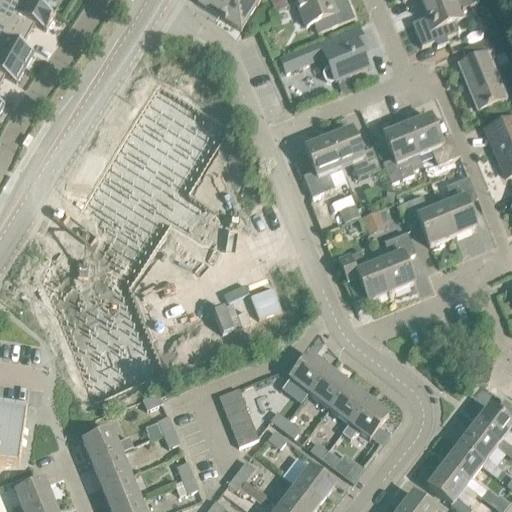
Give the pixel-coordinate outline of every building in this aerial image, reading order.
[(0,0),(0,23),(28,39),(34,28),(45,35),(55,18),(22,0),(0,0)] [(199,0),(196,6),(219,21),(240,34),(261,0),(199,0)] [(270,0),(269,1),(275,15),(287,9),(283,0),(270,0)] [(327,0),(307,0),(295,5),(305,30),(313,27),(317,38),(354,23),(344,0),(340,0),(329,5),(327,0)] [(411,0),(417,0),(421,9),(443,0),(400,0),(402,4),(411,0)] [(443,0),(421,9),(426,21),(411,27),(421,51),(434,45),(436,51),(447,46),(445,41),(457,36),(453,25),(461,22),(457,11),(460,10),(461,13),(473,8),(473,7),(478,5),(475,0),(443,0)] [(0,23),(0,57),(25,72),(34,56),(22,50),(28,39),(0,23)] [(357,31),(292,57),(279,62),(285,78),(317,65),(316,62),(323,59),(328,72),(325,74),(323,78),(325,84),(329,86),(333,84),(333,86),(367,73),(361,57),(367,55),(357,31)] [(466,64),(458,67),(477,114),(505,102),(486,56),(491,53),(487,42),(461,53),(466,64)] [(0,86),(4,80),(16,87),(25,72),(0,57),(0,86)] [(53,275),(52,281),(53,287),(58,285),(63,295),(57,297),(64,313),(69,311),(73,322),(68,324),(75,339),(80,337),(85,348),(80,351),(86,366),(91,364),(96,375),(90,378),(96,392),(140,375),(107,295),(112,286),(122,291),(135,269),(123,261),(208,124),(162,95),(150,113),(155,116),(149,126),(144,123),(132,143),(136,145),(132,153),(127,150),(116,170),(120,172),(114,181),(110,178),(99,197),(103,200),(98,208),(93,206),(82,224),(86,227),(80,236),(76,233),(62,255),(68,258),(62,268),(57,265),(54,270),(53,275)] [(429,120),(406,130),(419,160),(430,155),(436,170),(459,161),(450,139),(439,144),(429,120)] [(511,122),(485,134),(505,182),(511,178),(511,122)] [(419,160),(406,130),(383,139),(392,163),(381,168),(390,189),(413,179),(407,165),(419,160)] [(350,133),(327,142),(339,173),(351,168),(357,183),(380,174),(371,152),(360,157),(350,133)] [(339,173),(327,142),(304,152),(313,176),(302,180),(311,202),(334,193),(328,178),(339,173)] [(450,206),(439,211),(452,241),(475,232),(465,208),(476,203),(467,182),(444,191),(450,206)] [(386,193),(385,204),(393,205),(394,195),(386,193)] [(452,241),(439,211),(427,216),(421,201),(399,210),(407,232),(419,227),(428,251),(452,241)] [(354,208),(338,214),(343,227),(359,220),(354,208)] [(377,214),(362,221),(368,237),(384,231),(377,214)] [(389,262),(378,266),(390,297),(413,287),(404,263),(415,259),(406,237),(383,247),(389,262)] [(390,297),(378,266),(366,271),(360,256),(337,266),(346,287),(357,282),(367,306),(390,297)] [(289,383),(309,398),(327,374),(307,358),(289,383)] [(309,398),(329,413),(347,389),(327,374),(309,398)] [(329,413),(348,428),(367,404),(347,389),(329,413)] [(218,401),(222,411),(241,403),(237,393),(218,401)] [(155,396),(141,402),(146,413),(160,408),(155,396)] [(222,411),(226,421),(246,413),(241,403),(222,411)] [(348,428),(341,437),(350,444),(356,435),(368,444),(371,440),(377,432),(387,419),(367,404),(348,428)] [(488,410),(473,430),(497,449),(495,451),(511,463),(511,461),(511,452),(501,444),(510,432),(511,433),(511,411),(503,404),(494,415),(488,410)] [(226,421),(230,431),(250,424),(246,413),(226,421)] [(270,425),(281,433),(287,425),(277,416),(270,425)] [(0,473),(19,465),(25,424),(0,420),(0,473)] [(167,421),(157,426),(163,439),(173,435),(167,421)] [(230,431),(234,441),(254,434),(250,424),(230,431)] [(287,425),(281,433),(294,443),(300,434),(287,425)] [(157,427),(147,432),(152,443),(162,439),(157,427)] [(473,430),(457,450),(482,468),(480,471),(495,483),(501,475),(486,463),(495,451),(497,449),(473,430)] [(377,432),(371,440),(382,449),(388,441),(377,432)] [(82,445),(91,468),(120,457),(110,433),(82,445)] [(254,434),(234,441),(238,451),(258,443),(254,434)] [(173,435),(162,439),(168,453),(179,448),(173,435)] [(275,437),(269,445),(280,453),(286,445),(275,437)] [(311,455),(323,465),(328,455),(317,447),(311,455)] [(457,450),(442,470),(467,488),(465,491),(480,503),(486,495),(471,483),(480,471),(482,468),(457,450)] [(328,455),(323,465),(334,473),(340,465),(328,455)] [(91,468),(101,491),(129,480),(120,457),(91,468)] [(245,466),(236,478),(245,485),(254,473),(245,466)] [(176,471),(182,485),(192,481),(186,467),(176,471)] [(467,488),(442,470),(427,490),(450,508),(449,510),(452,511),(467,511),(455,503),(465,491),(467,488)] [(309,471),(293,491),(318,509),(333,490),(309,471)] [(236,478),(227,490),(228,491),(236,497),(240,493),(246,497),(258,508),(265,500),(245,485),(236,478)] [(101,491),(109,511),(115,511),(138,503),(129,480),(101,491)] [(192,481),(182,485),(187,498),(197,494),(192,481)] [(15,495),(21,511),(41,511),(53,508),(43,484),(15,495)] [(293,491),(279,511),(280,511),(315,511),(318,509),(293,491)] [(431,511),(411,497),(399,511),(431,511)] [(497,502),(490,510),(491,511),(506,511),(509,509),(498,500),(497,502)] [(115,511),(141,511),(138,503),(115,511)]
